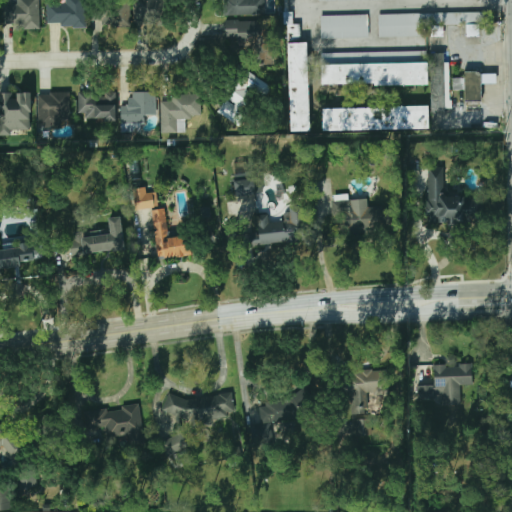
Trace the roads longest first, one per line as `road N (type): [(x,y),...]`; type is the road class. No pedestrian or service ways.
road 1 (secondary): [(0,347),(277,312)]
road 2 (residential): [(192,0),(193,39),(179,55),(0,62)]
road 3 (secondary): [(511,289),(323,301)]
road 4 (secondary): [(325,315),(457,313)]
